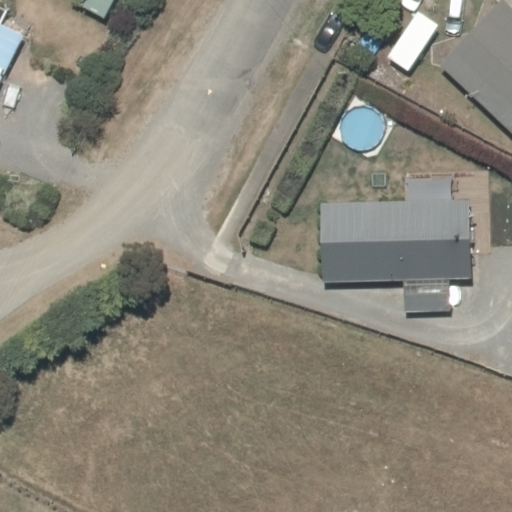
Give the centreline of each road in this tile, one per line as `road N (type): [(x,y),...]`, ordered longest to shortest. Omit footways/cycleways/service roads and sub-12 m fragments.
road 1 (residential): [(138,204),(249,0)]
road 2 (residential): [(138,204),(0,301)]
